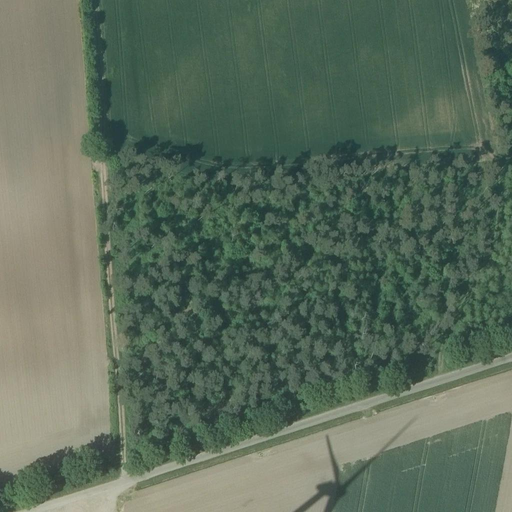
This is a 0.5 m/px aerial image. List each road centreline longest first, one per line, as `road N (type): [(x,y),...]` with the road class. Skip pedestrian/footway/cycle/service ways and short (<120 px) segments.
road 1 (unclassified): [(35,511),(511,360)]
road 2 (track): [(94,0),(126,483)]
road 3 (track): [(442,382),(440,354),(490,253),(499,172),(511,160)]
